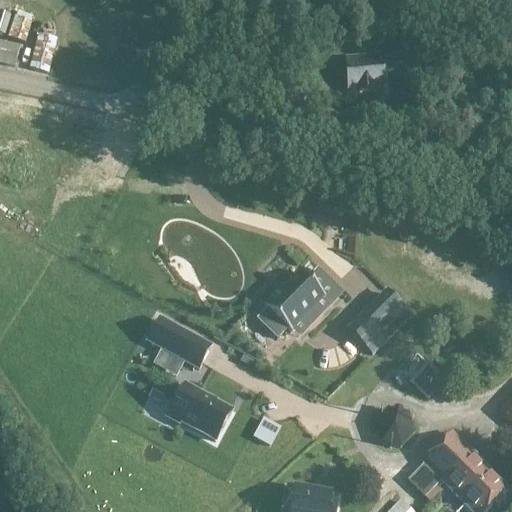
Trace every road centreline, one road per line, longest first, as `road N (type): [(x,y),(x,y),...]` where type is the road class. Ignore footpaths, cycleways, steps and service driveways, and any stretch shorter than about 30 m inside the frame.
road 1 (unclassified): [(468,186),(0,79)]
road 2 (track): [(114,105),(246,0)]
